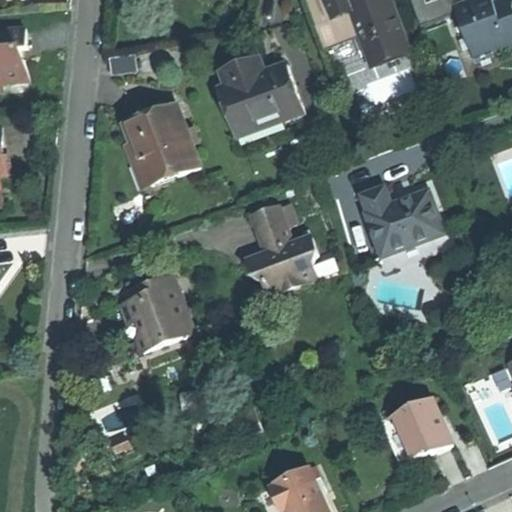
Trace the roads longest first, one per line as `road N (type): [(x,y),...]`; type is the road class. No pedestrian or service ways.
road 1 (residential): [(38,511),(95,0)]
road 2 (unknown): [(247,219),(64,282)]
